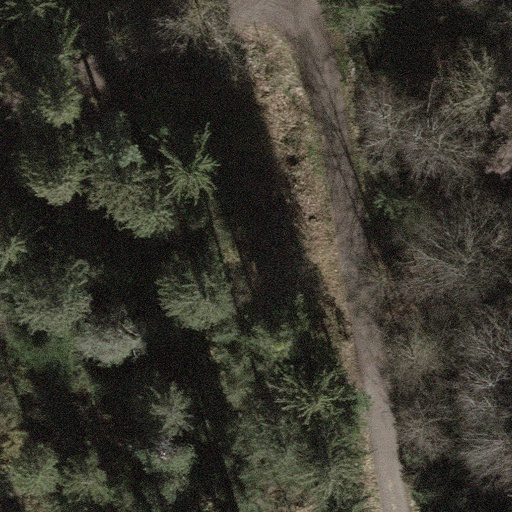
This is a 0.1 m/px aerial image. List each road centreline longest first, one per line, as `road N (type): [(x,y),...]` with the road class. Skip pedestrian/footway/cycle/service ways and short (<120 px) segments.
road 1 (track): [(301,0),(337,137),(399,511)]
road 2 (track): [(233,0),(119,65),(0,117)]
